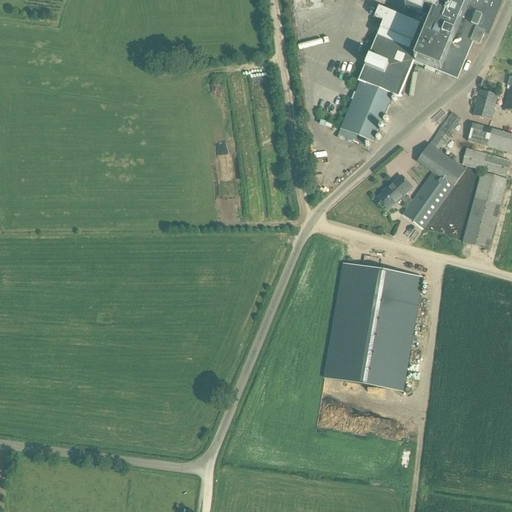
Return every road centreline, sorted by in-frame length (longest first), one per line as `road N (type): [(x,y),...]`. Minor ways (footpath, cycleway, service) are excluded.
road 1 (unclassified): [(0,446),(211,474),(310,222),(475,71),(511,2)]
road 2 (track): [(440,257),(410,511)]
road 3 (track): [(271,0),(300,202),(310,222)]
road 4 (track): [(511,276),(310,222)]
